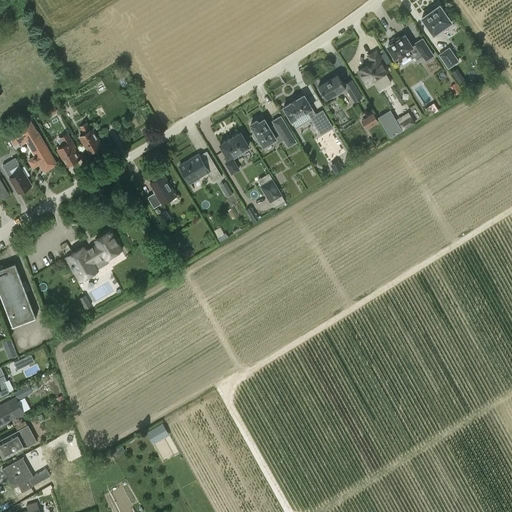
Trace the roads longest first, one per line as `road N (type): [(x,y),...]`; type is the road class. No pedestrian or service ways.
road 1 (unclassified): [(0,232),(322,41),(375,0)]
road 2 (track): [(120,163),(241,369),(219,383),(290,511)]
road 3 (track): [(320,511),(511,394)]
